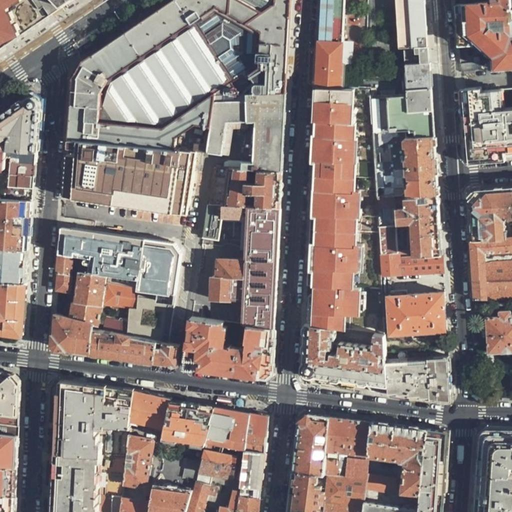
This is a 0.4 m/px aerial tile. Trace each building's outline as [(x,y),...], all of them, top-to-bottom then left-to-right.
[(0,0),(0,54),(79,0),(0,0)] [(71,116),(69,138),(178,148),(179,136),(197,124),(211,125),(209,145),(204,145),(200,147),(200,151),(224,153),(228,120),(256,123),(253,168),(284,170),(285,156),(288,84),(289,65),(292,0),(173,0),(153,14),(85,59),(80,67),(74,77),(71,116)] [(321,0),(318,59),(317,85),(343,86),(345,64),(342,64),(345,0),(321,0)] [(409,98),(373,100),(375,134),(410,130),(411,138),(435,136),(434,114),(431,75),(426,0),(396,0),(399,49),(405,49),(409,98)] [(491,58),(491,68),(511,66),(511,0),(486,0),(487,0),(466,2),(461,2),(461,10),(459,10),(459,18),(462,18),(462,21),(462,24),(460,23),(461,42),(472,41),(472,39),(492,58),(491,58)] [(343,86),(317,85),(316,103),(315,120),(318,120),(324,120),(323,135),(319,135),(318,159),(324,159),(323,189),(321,189),(320,204),(320,208),(320,212),(324,212),(323,243),(318,243),(318,258),(317,263),(317,268),(321,268),(321,284),(316,284),(315,300),(315,309),(314,324),(337,327),(342,327),(343,314),(360,315),(361,287),(353,287),(355,264),(362,264),(364,239),(356,239),(357,214),(359,214),(361,189),(358,189),(361,139),(358,139),(361,88),(343,86)] [(511,88),(501,89),(503,107),(511,105),(511,88)] [(501,89),(467,92),(469,123),(471,153),(478,160),(507,158),(506,150),(511,149),(511,105),(503,107),(501,89)] [(12,109),(0,116),(0,135),(4,141),(16,134),(13,150),(38,151),(42,103),(30,97),(12,109)] [(324,120),(318,120),(317,135),(314,135),(314,147),(313,159),(318,159),(319,135),(323,135),(324,120)] [(437,166),(435,136),(411,138),(410,130),(375,134),(373,133),(378,197),(396,197),(408,196),(408,198),(439,196),(437,166)] [(4,141),(0,135),(0,168),(8,170),(9,162),(9,150),(4,141)] [(178,148),(69,138),(68,157),(65,188),(73,196),(181,212),(189,204),(198,151),(178,148)] [(13,150),(9,150),(9,162),(37,164),(38,158),(38,151),(13,150)] [(37,164),(9,162),(8,170),(8,174),(36,175),(37,169),(37,164)] [(253,168),(213,165),(209,203),(283,207),(283,192),(284,170),(253,168)] [(36,175),(8,174),(6,173),(5,186),(35,188),(36,181),(36,175)] [(35,188),(5,186),(4,199),(34,201),(35,195),(35,188)] [(511,215),(511,186),(478,189),(473,194),(468,199),(471,239),(505,237),(504,220),(499,220),(499,218),(502,216),(511,215)] [(441,221),(439,196),(408,198),(408,196),(396,197),(396,204),(405,204),(407,203),(408,208),(398,208),(399,222),(411,221),(410,220),(419,220),(419,222),(413,223),(415,256),(443,254),(441,221)] [(396,204),(396,197),(378,197),(380,226),(398,225),(396,204)] [(34,201),(4,199),(1,199),(0,214),(0,241),(31,243),(32,226),(34,201)] [(283,207),(209,203),(204,237),(220,239),(223,216),(245,217),(245,212),(249,212),(248,242),(248,256),(243,259),(220,258),(219,275),(214,276),(213,298),(234,298),(234,293),(245,294),(245,299),(242,321),(246,322),(248,322),(276,326),(280,254),(283,207)] [(324,212),(320,212),(319,212),(317,243),(313,242),(312,258),(318,258),(318,243),(323,243),(324,212)] [(380,226),(382,254),(400,253),(399,252),(398,225),(380,226)] [(71,228),(66,231),(62,235),(60,253),(73,255),(73,270),(80,272),(108,276),(107,283),(178,297),(183,254),(176,243),(95,231),(71,228)] [(511,236),(505,237),(471,239),(472,256),(475,299),(482,298),(511,298),(511,262),(484,261),(484,256),(484,251),(492,250),(492,252),(511,250),(511,236)] [(31,243),(0,241),(0,274),(28,278),(30,263),(31,243)] [(484,261),(511,262),(511,250),(492,252),(492,256),(484,256),(484,261)] [(73,255),(60,253),(59,263),(58,280),(57,291),(71,291),(73,270),(73,255)] [(444,272),(443,254),(415,256),(413,256),(400,257),(400,253),(382,254),(383,276),(444,272)] [(108,276),(80,272),(80,277),(77,301),(104,305),(107,283),(108,276)] [(28,278),(0,274),(0,331),(1,332),(24,335),(28,278)] [(137,308),(139,289),(107,283),(104,305),(123,307),(131,308),(137,308)] [(158,340),(171,342),(178,297),(139,289),(137,308),(134,336),(158,340)] [(418,332),(447,330),(446,311),(445,291),(388,294),(391,333),(411,332),(418,332)] [(69,317),(55,314),(54,340),(59,346),(61,350),(86,353),(92,354),(95,330),(93,329),(94,325),(101,326),(104,311),(104,305),(77,301),(76,301),(73,318),(69,317)] [(104,305),(104,311),(122,313),(123,307),(104,305)] [(487,331),(488,335),(489,352),(501,351),(511,350),(511,312),(511,313),(511,309),(499,310),(499,315),(486,316),(487,326),(487,331)] [(276,326),(248,322),(246,340),(247,340),(246,346),(222,343),(222,340),(225,340),(227,324),(224,323),(225,320),(191,316),(187,345),(184,365),(222,370),(265,376),(274,368),(275,348),(276,326)] [(244,342),(246,322),(242,321),(231,320),(229,339),(244,342)] [(358,381),(363,381),(368,382),(368,385),(371,390),(388,393),(387,361),(386,351),(385,332),(376,332),(373,345),(341,341),(339,352),(332,351),(331,356),(328,355),(328,347),(333,347),(334,337),(337,337),(337,327),(314,324),(305,322),(304,334),(302,371),(310,382),(353,388),(358,384),(358,381)] [(156,362),(158,340),(134,336),(95,330),(92,354),(122,357),(156,362)] [(158,340),(156,362),(168,363),(178,365),(182,345),(171,342),(158,340)] [(450,377),(449,355),(428,356),(428,358),(431,398),(442,400),(451,391),(450,377)] [(398,394),(431,398),(428,358),(387,361),(388,393),(398,394)] [(0,423),(20,426),(22,382),(12,371),(1,370),(0,370),(0,423)] [(56,418),(56,452),(87,453),(102,454),(103,445),(99,445),(99,432),(98,432),(98,424),(131,425),(132,419),(136,390),(105,385),(60,379),(59,392),(57,392),(56,418)] [(156,394),(136,390),(132,419),(166,427),(172,400),(172,398),(156,394)] [(196,404),(172,400),(166,427),(164,437),(207,443),(216,407),(196,404)] [(246,448),(250,413),(248,413),(232,410),(216,407),(207,443),(203,457),(236,463),(239,447),(243,448),(246,448)] [(246,448),(265,452),(267,433),(269,417),(250,413),(246,448)] [(300,422),(294,470),(318,472),(326,473),(330,416),(326,415),(310,413),(300,422)] [(351,419),(330,416),(326,473),(328,473),(341,474),(342,457),(339,457),(339,459),(334,458),(335,450),(363,453),(369,454),(372,422),(351,419)] [(420,501),(428,429),(402,425),(372,422),(369,454),(407,458),(402,498),(420,501)] [(0,465),(18,466),(19,449),(20,426),(0,423),(0,465)] [(475,482),(473,511),(511,511),(511,473),(509,473),(510,463),(511,463),(511,428),(487,428),(478,435),(475,482)] [(440,430),(428,429),(420,501),(419,509),(421,509),(420,511),(443,511),(446,473),(448,440),(440,438),(440,430)] [(130,435),(128,454),(125,482),(147,486),(151,463),(155,439),(130,435)] [(263,470),(265,452),(246,448),(244,464),(243,477),(262,479),(263,470)] [(46,499),(45,511),(120,511),(123,496),(125,482),(128,454),(102,454),(87,453),(56,452),(49,452),(46,499)] [(234,477),(236,463),(203,457),(189,511),(206,511),(204,509),(208,494),(216,496),(218,489),(219,490),(220,488),(218,487),(218,486),(211,484),(213,474),(234,477)] [(342,457),(341,474),(366,477),(367,473),(368,460),(363,460),(342,457)] [(202,460),(187,458),(183,477),(197,479),(202,460)] [(0,492),(17,494),(17,480),(18,466),(0,465),(0,492)] [(318,472),(294,470),(292,490),(289,510),(300,511),(318,511),(322,485),(317,485),(318,472)] [(326,494),(324,511),(363,511),(364,502),(365,490),(366,477),(341,474),(328,473),(327,486),(324,486),(323,493),(326,494)] [(367,473),(366,477),(365,490),(394,493),(395,478),(367,473)] [(262,479),(243,477),(241,490),(261,492),(262,479)] [(150,511),(187,511),(194,489),(175,487),(155,484),(152,501),(150,511)] [(219,511),(238,511),(241,490),(234,489),(234,494),(232,494),(231,498),(230,498),(228,507),(220,506),(219,511)] [(261,492),(241,490),(238,511),(258,511),(259,505),(261,492)] [(0,511),(15,511),(16,509),(17,494),(0,492),(0,511)] [(144,500),(123,496),(120,511),(150,511),(152,501),(144,500)] [(418,511),(419,509),(364,502),(363,511),(418,511)]
